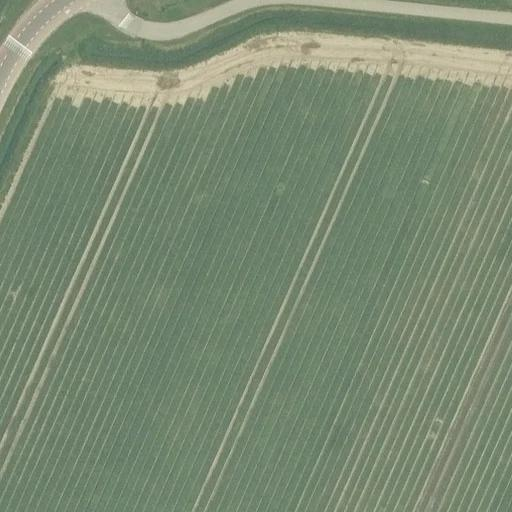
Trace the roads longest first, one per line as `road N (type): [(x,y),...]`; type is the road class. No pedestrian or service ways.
road 1 (unclassified): [(318,0),(511,21)]
road 2 (unclassified): [(106,0),(148,30),(186,26),(253,0)]
